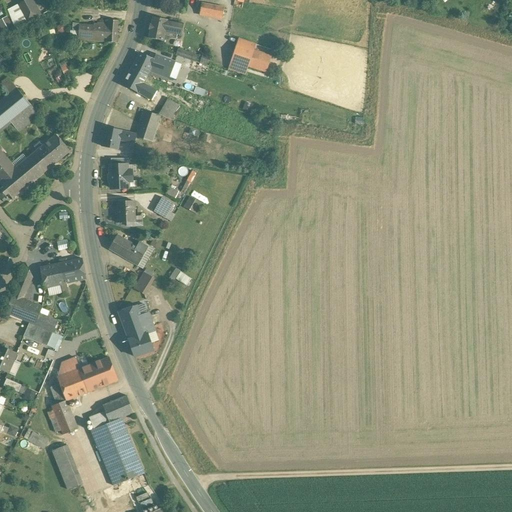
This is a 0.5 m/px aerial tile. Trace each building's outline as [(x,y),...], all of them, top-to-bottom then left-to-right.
[(32,0),(27,0),(18,5),(27,23),(41,15),(32,0)] [(224,8),(197,2),(195,12),(222,17),(224,8)] [(7,16),(0,19),(0,31),(2,36),(14,29),(7,16)] [(168,21),(151,17),(147,37),(164,41),(165,37),(176,40),(178,31),(181,32),(183,24),(168,21)] [(109,23),(95,23),(94,25),(93,41),(116,43),(118,21),(109,20),(109,23)] [(94,25),(79,25),(78,41),(93,41),(94,25)] [(256,45),(239,39),(231,60),(265,71),(270,56),(254,51),(256,45)] [(177,48),(176,55),(195,59),(196,53),(177,48)] [(154,59),(139,52),(131,68),(132,68),(147,76),(149,71),(155,60),(154,59)] [(174,62),(156,55),(154,59),(155,60),(149,71),(168,78),(174,62)] [(79,62),(68,68),(66,65),(62,68),(66,78),(83,68),(79,62)] [(147,76),(132,68),(123,84),(137,93),(138,92),(148,98),(153,88),(143,83),(147,76)] [(16,87),(9,78),(1,84),(8,94),(16,87)] [(8,94),(0,100),(0,147),(39,115),(16,87),(8,94)] [(159,110),(158,115),(161,116),(163,117),(169,100),(163,99),(159,110)] [(148,112),(144,110),(135,137),(152,142),(159,122),(161,116),(158,115),(148,112)] [(122,131),(105,127),(101,146),(118,150),(120,141),(128,142),(130,133),(122,131)] [(70,151),(56,135),(37,150),(51,167),(70,151)] [(0,180),(0,181),(15,168),(0,149),(0,180)] [(0,181),(0,180),(0,183),(12,199),(51,167),(37,150),(15,168),(0,181)] [(111,166),(110,166),(111,188),(127,187),(127,181),(132,181),(131,171),(127,171),(126,166),(126,165),(111,166)] [(169,188),(167,193),(175,197),(177,192),(169,188)] [(173,204),(162,197),(154,211),(165,218),(173,204)] [(134,201),(117,202),(118,214),(117,214),(117,223),(135,222),(134,201)] [(137,246),(117,234),(109,249),(138,266),(143,269),(153,250),(148,247),(140,242),(137,246)] [(82,259),(60,263),(64,284),(66,284),(86,279),(82,259)] [(25,263),(13,294),(23,299),(32,277),(26,264),(25,263)] [(60,263),(40,268),(44,288),(61,285),(64,284),(60,263)] [(187,284),(191,276),(174,268),(170,277),(187,284)] [(143,273),(133,290),(144,296),(154,280),(143,273)] [(23,299),(13,294),(5,313),(29,323),(35,325),(40,313),(42,306),(23,299)] [(137,305),(118,312),(128,340),(147,333),(148,334),(156,331),(149,312),(141,315),(137,305)] [(57,321),(40,313),(35,325),(44,329),(53,332),(57,321)] [(35,325),(29,323),(23,336),(38,342),(44,329),(35,325)] [(53,332),(44,329),(38,342),(47,346),(53,332)] [(128,340),(134,357),(154,350),(148,334),(147,333),(128,340)] [(17,353),(0,345),(0,369),(8,373),(17,353)] [(109,357),(92,364),(101,387),(118,381),(109,357)] [(92,364),(57,377),(66,400),(66,401),(67,401),(101,387),(92,364)] [(21,385),(7,379),(4,386),(18,392),(21,385)] [(124,389),(104,398),(106,404),(103,406),(105,412),(109,423),(121,418),(133,413),(124,389)] [(66,400),(52,406),(55,413),(69,407),(67,401),(66,401),(66,400)] [(69,407),(55,413),(63,435),(78,429),(69,407)] [(105,412),(89,418),(93,429),(109,423),(105,412)] [(93,429),(90,430),(113,486),(144,473),(121,418),(109,423),(93,429)] [(48,440),(33,431),(28,440),(44,449),(48,440)] [(67,445),(52,451),(56,459),(70,453),(67,445)] [(70,453),(56,459),(68,490),(83,484),(70,453)]
